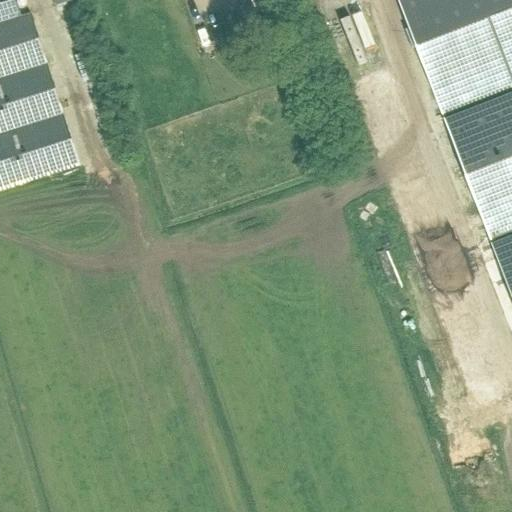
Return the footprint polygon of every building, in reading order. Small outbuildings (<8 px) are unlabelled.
[(0,0),(0,188),(80,163),(33,14),(22,17),(16,0),(0,0)] [(511,0),(398,0),(446,120),(511,93),(511,0)] [(247,23),(215,37),(221,51),(236,44),(239,50),(255,44),(247,23)] [(492,239),(511,230),(511,96),(447,122),(492,239)] [(511,234),(491,243),(511,296),(511,234)]
